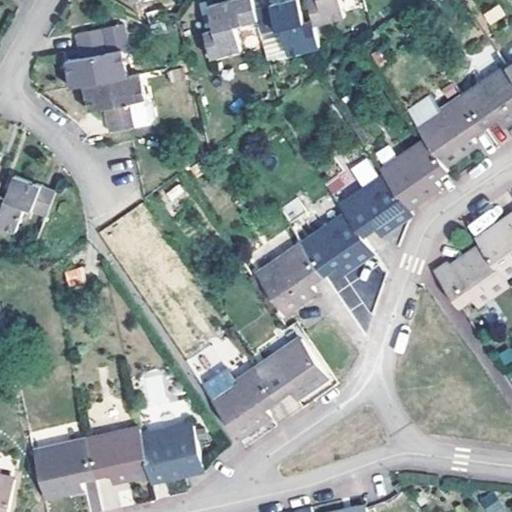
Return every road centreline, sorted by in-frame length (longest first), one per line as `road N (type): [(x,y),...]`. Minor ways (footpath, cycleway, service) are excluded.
road 1 (residential): [(511,167),(432,222),(368,382)]
road 2 (residential): [(368,382),(355,399),(187,511)]
road 3 (residential): [(205,511),(413,453)]
road 4 (residential): [(1,89),(98,179)]
